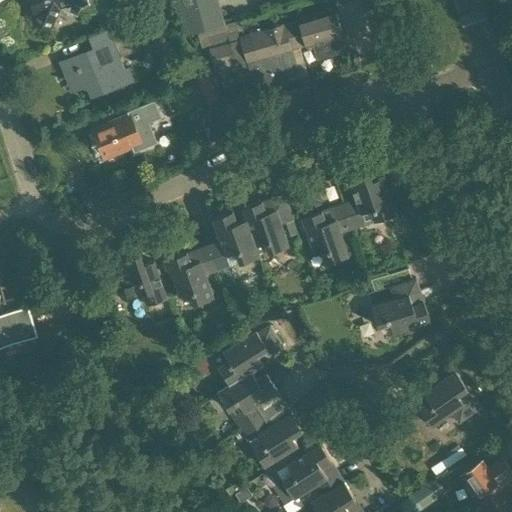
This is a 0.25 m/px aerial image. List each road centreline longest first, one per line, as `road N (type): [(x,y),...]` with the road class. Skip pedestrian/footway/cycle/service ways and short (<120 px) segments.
road 1 (residential): [(408,95),(69,227),(36,204),(0,93)]
road 2 (unclassified): [(492,296),(441,194),(408,95)]
road 3 (residential): [(354,385),(414,357),(492,296)]
